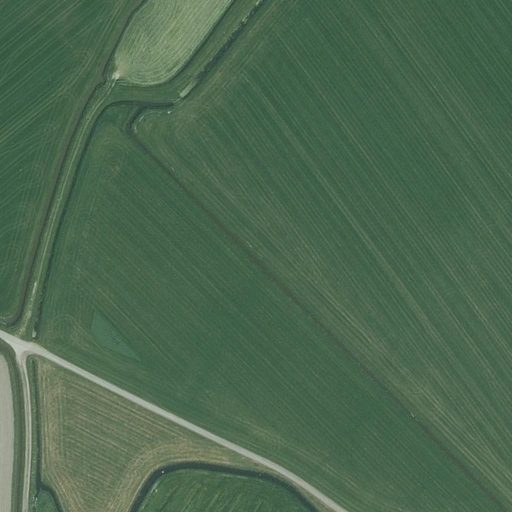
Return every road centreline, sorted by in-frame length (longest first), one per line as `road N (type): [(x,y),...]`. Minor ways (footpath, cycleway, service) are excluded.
road 1 (track): [(26,511),(27,387),(19,338),(80,134),(120,66)]
road 2 (unclassified): [(339,511),(288,474),(0,334)]
